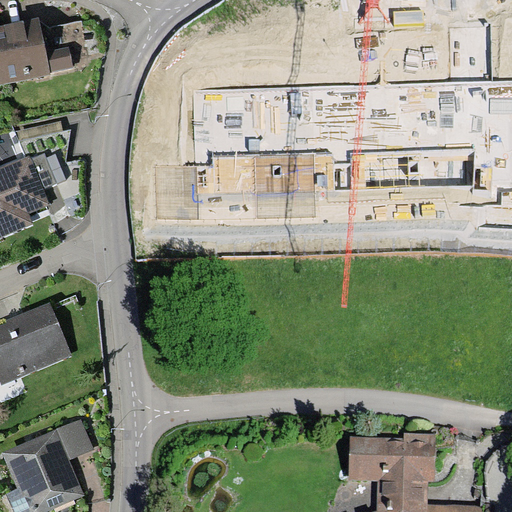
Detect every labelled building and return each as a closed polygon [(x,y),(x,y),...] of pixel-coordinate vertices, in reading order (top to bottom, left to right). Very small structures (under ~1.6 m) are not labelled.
[(511,16),(494,17),(497,79),(511,78),(511,16)] [(445,18),(359,22),(362,83),(447,80),(445,18)] [(306,22),(220,25),(222,87),(308,84),(306,22)] [(0,87),(1,90),(53,79),(52,76),(75,71),(71,50),(48,55),(41,25),(0,33),(0,87)] [(511,148),(441,145),(438,207),(511,210),(511,148)] [(383,148),(298,151),(300,212),(386,209),(383,148)] [(248,151),(162,154),(164,216),(250,213),(248,151)] [(32,219),(53,210),(46,193),(66,184),(54,156),(32,165),(31,163),(0,175),(0,243),(36,228),(32,219)] [(0,381),(2,386),(72,356),(50,304),(0,324),(0,381)] [(69,461),(95,450),(83,421),(57,432),(69,461)] [(45,511),(84,496),(69,461),(57,432),(3,454),(18,488),(6,494),(13,511),(45,511)] [(428,511),(429,484),(435,484),(436,435),(405,434),(405,440),(350,438),(349,482),(379,483),(377,511),(428,511)]
